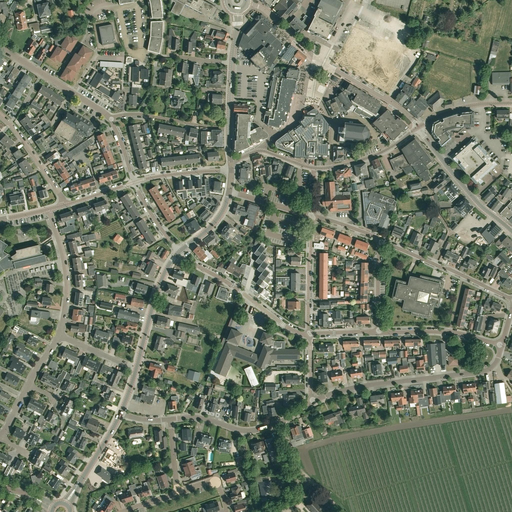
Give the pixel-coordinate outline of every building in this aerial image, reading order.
[(152,19),(162,18),(160,2),(159,0),(147,0),(148,1),(149,7),(150,15),(152,15),(152,19)] [(171,0),(171,8),(173,9),(171,12),(178,16),(185,5),(177,0),(176,0),(171,0)] [(201,0),(176,0),(177,0),(185,5),(178,16),(183,17),(184,16),(186,18),(206,22),(209,17),(213,19),(214,17),(216,19),(223,17),(225,14),(216,9),(217,8),(201,0)] [(259,0),(260,0),(263,3),(263,2),(268,7),(269,6),(272,9),(280,0),(259,0)] [(280,0),(272,9),(277,14),(279,15),(279,16),(282,18),(285,20),(289,16),(290,17),(295,12),(293,11),(296,7),(298,9),(300,7),(301,4),(296,0),(280,0)] [(320,0),(317,8),(318,8),(335,17),(335,16),(342,4),(335,0),(320,0)] [(9,10),(8,12),(9,13),(12,15),(18,4),(14,2),(10,9),(9,10)] [(37,6),(40,17),(50,15),(48,3),(37,6)] [(325,38),(327,38),(337,17),(335,16),(335,17),(318,8),(314,16),(308,29),(311,30),(310,32),(324,40),(325,38)] [(295,16),(289,24),(295,30),(299,34),(301,32),(306,26),(310,21),(309,21),(310,20),(305,15),(303,18),(304,19),(301,22),(295,16)] [(250,53),(246,56),(255,68),(258,66),(261,70),(260,72),(264,73),(266,68),(269,68),(271,65),(277,57),(284,46),(284,45),(287,41),(272,27),(260,16),(258,16),(255,19),(254,18),(251,21),(253,23),(243,33),(240,41),(250,53)] [(27,29),(26,21),(21,22),(21,24),(17,25),(18,30),(27,29)] [(162,38),(163,22),(151,22),(150,36),(148,51),(159,54),(162,38)] [(29,24),(29,28),(33,27),(34,31),(40,30),(38,23),(29,24)] [(99,27),(102,46),(115,43),(112,25),(99,27)] [(172,30),(169,29),(168,44),(172,44),(171,51),(175,51),(175,50),(178,50),(179,40),(174,40),(174,36),(172,30)] [(213,30),(211,36),(213,37),(226,41),(229,35),(224,33),(223,34),(213,30)] [(185,42),(184,52),(188,52),(188,54),(191,54),(192,47),(195,48),(196,33),(194,33),(190,39),(190,43),(185,42)] [(55,45),(51,52),(54,53),(52,57),(60,62),(66,53),(58,48),(55,52),(54,51),(58,45),(57,41),(63,40),(64,38),(66,39),(61,46),(70,51),(75,42),(69,38),(70,37),(69,35),(54,39),(55,45)] [(31,55),(35,48),(34,47),(36,43),(30,39),(27,45),(29,46),(26,52),(31,55)] [(225,47),(225,46),(225,43),(217,41),(213,40),(212,42),(211,43),(210,44),(210,46),(211,47),(224,50),(224,49),(225,49),(225,47)] [(494,40),(491,51),(497,52),(500,42),(494,40)] [(347,66),(356,46),(345,41),(343,48),(342,48),(337,60),(343,62),(342,64),(347,66)] [(297,50),(290,45),(281,57),(288,62),(297,50)] [(86,61),(91,52),(83,47),(78,56),(75,54),(75,55),(62,76),(71,81),(84,60),(86,61)] [(42,48),(40,51),(36,58),(41,62),(46,55),(43,53),(45,50),(42,48)] [(302,63),(306,57),(298,51),(294,56),(292,59),(299,66),(300,65),(301,66),(302,63)] [(491,51),(488,64),(494,65),(497,52),(491,51)] [(0,58),(0,65),(1,66),(10,72),(13,67),(11,65),(9,68),(2,64),(4,61),(0,58)] [(187,84),(189,74),(189,69),(186,69),(187,62),(183,62),(183,63),(179,62),(178,72),(183,73),(183,77),(185,83),(187,84)] [(128,74),(138,75),(139,71),(139,65),(135,64),(135,67),(133,67),(128,66),(128,74)] [(198,85),(199,77),(200,71),(196,71),(197,64),(193,64),(193,65),(190,64),(189,69),(189,74),(194,75),(193,79),(195,85),(198,85)] [(386,75),(385,74),(377,87),(381,89),(395,68),(392,66),(386,75)] [(11,73),(17,76),(20,71),(14,67),(11,73)] [(275,68),(273,76),(297,80),(298,80),(299,74),(298,74),(299,70),(288,67),(287,68),(282,67),(275,68)] [(104,74),(101,78),(110,83),(112,80),(109,78),(110,76),(111,77),(113,73),(106,69),(104,73),(104,74)] [(137,85),(141,85),(143,79),(148,79),(148,70),(141,69),(141,71),(141,75),(138,75),(138,85),(137,85)] [(90,76),(90,77),(99,82),(101,78),(104,74),(104,73),(101,71),(99,74),(98,73),(98,72),(94,70),(90,77),(90,76)] [(161,73),(160,85),(169,86),(170,74),(172,74),(172,70),(164,70),(164,73),(161,73)] [(511,78),(511,79),(511,73),(492,73),(493,85),(509,84),(509,85),(511,85),(511,93),(511,92),(511,78)] [(25,74),(22,80),(28,84),(32,79),(25,74)] [(128,74),(128,82),(132,83),(132,81),(134,81),(134,84),(137,85),(138,85),(138,75),(128,74)] [(297,80),(273,76),(273,78),(271,77),(270,83),(272,83),(267,109),(267,112),(265,111),(264,115),(265,115),(263,122),(264,123),(266,124),(268,116),(269,116),(267,126),(280,128),(281,125),(284,126),(284,122),(286,123),(288,113),(289,113),(293,93),(295,93),(297,80)] [(90,77),(86,84),(90,86),(90,85),(92,86),(90,89),(93,90),(93,91),(99,82),(90,77)] [(387,91),(396,81),(391,77),(382,87),(387,91)] [(416,77),(412,84),(416,87),(421,80),(416,77)] [(222,79),(213,78),(213,82),(209,81),(209,88),(216,88),(217,85),(222,85),(222,79)] [(17,81),(16,83),(18,85),(25,89),(28,84),(22,80),(20,82),(17,81)] [(99,82),(93,91),(101,96),(102,96),(107,87),(99,82)] [(344,91),(343,91),(346,94),(351,100),(351,101),(355,108),(356,108),(353,112),(360,116),(360,115),(366,118),(367,117),(372,120),(374,118),(376,114),(382,103),(347,83),(343,89),(345,89),(344,91)] [(415,90),(405,84),(401,90),(410,95),(411,96),(415,90)] [(18,85),(15,90),(22,94),(25,89),(18,85)] [(44,96),(48,89),(42,86),(38,93),(44,96)] [(475,86),(474,94),(483,95),(484,87),(475,86)] [(107,87),(102,96),(110,101),(109,101),(110,101),(115,92),(107,87)] [(132,87),(132,95),(129,95),(129,106),(136,106),(136,96),(136,94),(138,94),(138,87),(132,87)] [(53,92),(48,89),(44,96),(49,99),(53,92)] [(15,90),(12,95),(19,99),(22,94),(15,90)] [(394,100),(402,106),(408,97),(410,95),(401,90),(400,91),(401,91),(394,100)] [(339,95),(336,97),(343,111),(346,110),(347,112),(349,111),(352,112),(355,108),(351,101),(351,100),(346,94),(343,91),(342,92),(338,94),(339,95)] [(421,114),(429,105),(434,111),(441,104),(444,108),(453,106),(452,101),(442,103),(446,100),(438,91),(426,102),(420,96),(415,102),(410,97),(402,106),(417,119),(420,116),(421,117),(422,114),(421,114)] [(53,105),(59,96),(53,92),(49,99),(54,103),(53,105)] [(115,92),(110,101),(113,103),(114,100),(116,101),(115,102),(119,105),(124,97),(115,92)] [(186,98),(184,98),(184,93),(179,92),(178,95),(174,94),(173,101),(171,101),(171,106),(173,106),(173,107),(179,108),(179,107),(180,107),(180,104),(183,104),(183,102),(185,102),(186,102),(187,101),(187,100),(187,99),(186,98)] [(221,104),(222,103),(222,101),(222,100),(222,94),(213,94),(208,94),(207,102),(212,103),(212,104),(221,104)] [(12,95),(9,100),(16,104),(19,99),(12,95)] [(64,99),(59,96),(53,105),(55,106),(57,104),(60,106),(64,99)] [(4,97),(2,99),(4,100),(7,102),(6,105),(8,107),(5,110),(7,111),(9,113),(12,109),(16,104),(9,100),(7,99),(5,97),(5,98),(4,97)] [(330,100),(326,103),(333,117),(343,111),(336,97),(332,99),(333,100),(330,101),(330,100)] [(31,104),(30,106),(38,112),(40,109),(37,107),(31,104)] [(236,112),(236,114),(251,115),(251,108),(247,107),(247,105),(240,104),(240,105),(234,105),(234,112),(236,112)] [(377,119),(371,124),(380,135),(381,134),(387,142),(388,142),(391,140),(392,141),(393,140),(395,139),(394,139),(407,127),(398,118),(397,118),(396,117),(395,118),(387,109),(379,117),(378,115),(376,114),(374,118),(375,119),(377,119)] [(497,111),(497,119),(498,119),(498,121),(502,121),(501,119),(510,118),(509,111),(497,111)] [(432,131),(432,133),(436,139),(437,138),(439,141),(438,142),(442,146),(451,138),(451,136),(452,133),(452,132),(458,133),(465,127),(474,127),(474,119),(473,119),(473,115),(474,115),(474,112),(461,113),(461,114),(457,114),(443,118),(443,119),(440,120),(434,123),(432,131)] [(24,127),(30,122),(34,119),(32,117),(29,113),(27,115),(27,114),(22,118),(23,119),(20,122),(24,127)] [(55,132),(75,145),(79,139),(81,141),(85,135),(87,137),(94,127),(93,125),(75,113),(73,116),(67,113),(55,132)] [(288,152),(289,153),(292,154),(293,154),(293,158),(307,159),(307,157),(316,157),(316,156),(328,157),(329,143),(323,143),(323,136),(320,136),(328,129),(329,128),(329,127),(329,126),(320,114),(320,113),(319,113),(318,113),(317,113),(316,113),(315,113),(315,114),(314,114),(314,115),(314,116),(314,118),(310,118),(310,116),(302,115),(302,118),(298,121),(300,124),(293,130),(292,129),(276,141),(275,141),(275,142),(275,143),(275,144),(275,145),(275,146),(276,146),(276,147),(277,147),(278,148),(287,152),(288,152)] [(251,115),(236,114),(236,116),(235,117),(235,118),(235,119),(236,120),(236,121),(234,121),(233,136),(234,136),(234,150),(234,151),(235,152),(236,153),(237,153),(238,153),(250,148),(249,147),(260,142),(260,141),(266,139),(267,138),(268,137),(268,136),(268,135),(268,134),(267,134),(259,126),(248,126),(248,122),(254,123),(255,115),(251,115)] [(30,122),(24,127),(28,132),(34,127),(36,125),(35,123),(32,125),(30,122)] [(368,137),(369,135),(370,135),(370,133),(369,133),(369,131),(365,125),(344,123),(344,128),(339,127),(337,142),(344,143),(344,144),(357,145),(357,141),(363,141),(368,137)] [(130,133),(138,131),(136,125),(128,127),(130,133)] [(38,128),(36,130),(34,127),(28,132),(32,137),(40,130),(38,128)] [(190,128),(189,133),(186,132),(185,140),(191,141),(192,137),(196,138),(198,130),(190,128)] [(132,139),(139,137),(138,131),(130,133),(132,139)] [(222,146),(222,131),(212,131),(212,132),(210,132),(200,132),(201,144),(205,144),(205,145),(209,145),(212,145),(212,146),(222,146)] [(38,139),(35,142),(39,147),(42,144),(43,145),(52,139),(50,136),(44,140),(42,137),(44,135),(42,133),(37,137),(38,139)] [(106,140),(104,134),(97,137),(98,140),(96,141),(97,143),(99,142),(106,140)] [(10,139),(6,135),(0,141),(0,144),(2,147),(10,139)] [(133,145),(141,143),(139,137),(132,139),(133,145)] [(42,144),(39,147),(42,152),(45,150),(47,153),(52,150),(51,149),(58,145),(56,143),(55,142),(48,146),(47,145),(54,140),(53,138),(52,139),(43,145),(42,144)] [(484,182),(481,179),(498,165),(482,148),(483,147),(481,145),(481,146),(476,140),(476,141),(473,138),(461,149),(460,149),(452,157),(476,184),(478,182),(481,185),(484,182)] [(11,151),(8,149),(14,143),(10,139),(2,147),(7,151),(4,155),(6,157),(7,156),(12,152),(11,151)] [(407,175),(415,170),(422,179),(423,178),(425,182),(431,179),(428,174),(429,174),(427,171),(429,169),(426,166),(432,161),(416,139),(402,149),(404,154),(391,160),(396,172),(403,168),(407,175)] [(101,148),(108,146),(106,140),(99,142),(97,143),(99,149),(101,148)] [(135,151),(143,149),(141,143),(133,145),(135,151)] [(104,154),(110,151),(108,146),(101,148),(104,154)] [(347,153),(353,154),(353,148),(334,147),(333,162),(345,161),(345,159),(347,159),(347,156),(345,156),(346,152),(347,152),(347,153)] [(143,149),(135,151),(136,158),(144,156),(143,149)] [(23,156),(19,150),(13,154),(12,152),(7,156),(10,160),(12,158),(16,163),(19,161),(17,159),(23,156)] [(70,159),(74,156),(71,151),(66,154),(70,159)] [(112,151),(110,151),(104,154),(105,157),(101,159),(102,161),(106,159),(112,157),(111,154),(113,154),(112,151)] [(218,152),(207,153),(207,151),(204,151),(205,158),(208,158),(208,161),(219,160),(218,152)] [(49,162),(55,158),(56,160),(60,158),(57,152),(53,155),(51,152),(45,157),(49,162)] [(138,164),(146,162),(144,156),(136,158),(138,164)] [(261,175),(265,175),(264,169),(261,156),(252,158),(254,167),(259,166),(260,170),(261,175)] [(112,157),(106,159),(108,165),(115,163),(112,157)] [(380,171),(384,169),(381,162),(380,163),(378,159),(372,162),(373,166),(372,166),(374,171),(375,171),(376,173),(380,171)] [(20,172),(21,171),(29,165),(25,160),(18,164),(21,168),(19,169),(20,172)] [(273,173),(279,175),(281,167),(282,167),(283,162),(274,160),(272,164),(275,165),(273,173)] [(56,167),(57,170),(63,166),(67,164),(65,161),(61,164),(59,161),(54,164),(54,165),(53,165),(53,166),(54,168),(55,168),(56,167)] [(138,164),(140,170),(147,168),(146,162),(138,164)] [(248,174),(248,171),(250,171),(251,165),(249,165),(247,164),(247,163),(245,163),(244,165),(243,164),(243,165),(242,165),(242,166),(238,166),(238,181),(240,181),(239,182),(239,183),(241,183),(241,185),(243,185),(244,183),(250,183),(250,179),(249,179),(250,174),(248,174)] [(366,163),(355,166),(357,177),(361,176),(362,184),(357,185),(358,190),(358,191),(375,187),(373,179),(369,180),(368,175),(366,163)] [(29,165),(21,171),(23,174),(24,173),(26,176),(33,171),(29,165)] [(65,168),(63,166),(57,170),(61,175),(66,171),(70,168),(68,166),(65,168)] [(291,175),(294,168),(288,166),(285,173),(284,176),(290,178),(291,175)] [(346,168),(343,169),(345,177),(350,176),(350,179),(353,178),(352,172),(351,169),(348,170),(348,169),(346,169),(346,168)] [(335,173),(336,176),(337,181),(340,181),(339,178),(345,177),(343,169),(339,170),(340,170),(338,171),(338,172),(335,173)] [(112,170),(109,171),(110,173),(112,179),(118,177),(116,171),(112,172),(112,170)] [(68,174),(66,171),(61,175),(60,175),(60,176),(61,178),(62,178),(63,178),(64,180),(73,174),(72,171),(68,174)] [(104,183),(103,182),(106,181),(104,175),(103,171),(100,172),(101,176),(98,177),(100,183),(100,184),(101,184),(103,183),(104,183)] [(107,173),(104,175),(106,181),(112,179),(110,173),(109,171),(107,172),(107,173)] [(435,183),(433,184),(434,186),(431,188),(436,194),(451,181),(450,179),(450,178),(448,175),(447,175),(444,171),(443,172),(442,172),(441,172),(441,173),(433,180),(435,183)] [(87,180),(89,187),(92,186),(93,187),(95,186),(95,185),(93,178),(90,179),(89,176),(86,177),(87,180)] [(506,178),(502,183),(506,187),(510,183),(506,178)] [(75,180),(78,190),(83,188),(81,182),(78,183),(77,179),(74,180),(75,180)] [(70,186),(71,189),(70,189),(69,190),(70,191),(71,192),(72,192),(78,190),(76,186),(75,180),(74,180),(72,181),(73,185),(70,186)] [(196,193),(201,192),(201,197),(206,196),(205,185),(201,186),(200,180),(194,180),(195,186),(196,193)] [(186,192),(186,187),(182,187),(182,181),(176,182),(177,193),(182,193),(183,199),(187,198),(187,192),(186,192)] [(196,193),(195,186),(191,186),(191,181),(185,181),(186,187),(186,192),(187,192),(192,192),(192,198),(196,197),(196,193)] [(221,182),(213,181),(213,182),(211,182),(210,186),(211,186),(210,192),(213,192),(221,193),(222,188),(221,188),(221,182)] [(447,197),(452,202),(458,197),(457,195),(460,192),(457,187),(456,188),(455,186),(456,186),(452,181),(445,187),(451,194),(447,197)] [(334,182),(326,183),(327,189),(325,189),(326,198),(322,198),(323,206),(326,205),(326,206),(328,206),(328,210),(330,210),(330,212),(352,210),(350,192),(339,193),(336,193),(335,185),(334,185),(334,182)] [(348,191),(358,190),(357,185),(356,182),(352,183),(353,187),(347,188),(348,191)] [(410,190),(422,188),(421,182),(409,184),(410,190)] [(149,190),(152,196),(158,192),(155,186),(149,190)] [(497,194),(495,191),(496,190),(492,186),(488,190),(489,191),(483,197),(488,202),(494,196),(497,194)] [(420,194),(429,193),(428,187),(407,192),(408,197),(412,196),(413,199),(421,197),(420,194)] [(501,203),(505,197),(507,199),(511,192),(511,188),(511,190),(506,187),(501,195),(500,194),(497,197),(497,199),(490,208),(496,213),(503,204),(501,203)] [(28,193),(30,202),(36,200),(34,192),(31,193),(30,190),(27,190),(27,188),(24,189),(26,194),(28,193)] [(45,189),(39,191),(41,199),(48,197),(45,189)] [(18,191),(15,192),(18,204),(24,203),(23,195),(19,195),(18,191)] [(395,201),(376,193),(371,191),(371,192),(363,193),(366,224),(380,223),(379,226),(378,226),(387,230),(386,229),(397,202),(395,201)] [(11,205),(18,204),(15,192),(16,196),(10,197),(11,205)] [(155,201),(162,197),(158,192),(152,196),(155,201)] [(124,203),(130,199),(126,194),(120,198),(124,203)] [(165,203),(162,197),(155,201),(159,207),(165,203)] [(453,208),(449,212),(457,219),(464,212),(468,215),(468,214),(474,207),(469,201),(468,201),(469,200),(467,198),(466,199),(465,198),(462,201),(461,200),(455,206),(453,208)] [(133,205),(130,199),(124,203),(127,209),(133,205)] [(206,207),(211,211),(210,212),(214,214),(220,206),(220,203),(217,201),(215,203),(211,200),(206,207)] [(104,209),(108,207),(106,201),(100,202),(103,214),(104,217),(108,216),(107,213),(106,213),(104,209)] [(94,204),(96,211),(97,213),(100,212),(101,215),(103,214),(100,202),(94,204)] [(254,222),(258,211),(260,206),(248,202),(246,209),(244,208),(244,207),(235,204),(232,213),(237,215),(237,214),(245,216),(242,226),(252,229),(254,222)] [(162,212),(169,208),(165,203),(159,207),(162,212)] [(511,206),(509,204),(500,214),(505,218),(506,217),(509,219),(511,215),(511,206)] [(130,214),(137,210),(133,205),(127,209),(130,214)] [(90,219),(88,214),(91,213),(89,206),(83,208),(87,223),(91,222),(90,219)] [(200,216),(200,217),(203,221),(204,220),(206,222),(212,216),(207,210),(208,209),(206,207),(202,211),(204,212),(202,214),(200,216)] [(77,210),(79,217),(82,216),(84,224),(87,223),(83,208),(80,209),(80,208),(79,208),(77,208),(77,209),(77,210)] [(172,213),(169,208),(162,212),(165,217),(172,213)] [(140,216),(137,210),(130,214),(134,220),(140,216)] [(72,212),(66,214),(68,220),(74,218),(72,212)] [(169,223),(175,219),(172,213),(165,217),(169,223)] [(72,231),(70,226),(68,220),(66,214),(60,216),(61,218),(58,219),(59,223),(62,222),(65,221),(67,227),(64,228),(65,233),(72,231)] [(189,219),(186,214),(180,218),(184,223),(189,219)] [(139,228),(146,225),(142,219),(136,223),(139,228)] [(189,230),(188,230),(191,234),(200,229),(195,220),(186,225),(189,230)] [(455,222),(450,228),(453,230),(458,225),(455,222)] [(225,226),(224,229),(234,237),(235,237),(240,241),(242,238),(235,233),(235,234),(232,231),(234,229),(227,224),(226,224),(225,226)] [(490,245),(495,238),(503,230),(496,224),(492,228),(490,225),(482,234),(490,245)] [(149,230),(146,225),(139,228),(143,234),(149,230)] [(327,237),(329,230),(327,230),(327,228),(322,226),(320,230),(322,231),(320,234),(327,237)] [(404,231),(395,227),(392,235),(401,238),(404,231)] [(220,233),(220,234),(226,239),(228,236),(232,239),(234,237),(224,229),(222,231),(221,231),(220,232),(220,233)] [(331,229),(330,231),(329,230),(327,237),(333,239),(335,232),(335,231),(331,229)] [(152,235),(149,230),(143,234),(146,239),(152,235)] [(214,232),(203,240),(210,248),(212,247),(211,246),(216,243),(220,240),(214,232)] [(422,235),(414,232),(410,242),(417,245),(419,241),(420,242),(422,235)] [(441,239),(440,239),(438,243),(432,240),(429,245),(426,243),(424,248),(427,249),(427,250),(434,253),(438,247),(441,248),(447,235),(444,233),(441,239)] [(344,243),(346,236),(340,234),(338,240),(344,243)] [(86,244),(89,243),(87,235),(81,237),(83,243),(85,242),(86,244)] [(152,235),(146,239),(149,245),(156,241),(152,235)] [(346,236),(344,243),(350,245),(352,238),(346,236)] [(506,247),(511,241),(507,237),(502,242),(499,240),(496,243),(500,248),(504,244),(506,247)] [(0,316),(4,311),(0,308),(0,272),(3,270),(14,267),(15,269),(46,262),(44,255),(42,255),(42,253),(41,253),(39,245),(16,251),(16,253),(11,257),(8,254),(3,251),(7,245),(0,239),(0,316)] [(361,249),(363,242),(357,240),(355,246),(361,249)] [(363,242),(361,249),(367,251),(369,245),(363,242)] [(82,252),(80,245),(76,246),(70,248),(71,254),(78,253),(82,252)] [(265,298),(269,293),(270,292),(266,288),(268,285),(267,284),(271,279),(267,276),(270,273),(265,269),(268,265),(263,261),(268,255),(266,254),(265,255),(262,253),(265,249),(260,245),(254,253),(259,257),(255,261),(260,265),(257,270),(261,273),(258,277),(260,279),(256,284),(261,287),(257,292),(265,298)] [(198,246),(193,251),(196,254),(195,255),(199,258),(199,257),(203,260),(207,256),(210,259),(213,256),(206,250),(205,251),(203,249),(201,250),(198,246)] [(466,255),(469,249),(466,247),(465,248),(461,257),(464,259),(466,255)] [(164,260),(169,252),(162,248),(157,255),(164,260)] [(444,258),(450,261),(454,254),(455,251),(452,249),(451,252),(448,251),(444,258)] [(210,253),(217,259),(221,255),(217,252),(216,253),(212,250),(210,253)] [(300,258),(292,258),(293,255),(293,251),(287,251),(287,254),(289,255),(289,262),(291,262),(291,265),(300,266),(300,258)] [(460,256),(454,254),(450,261),(453,262),(453,263),(455,264),(456,264),(456,263),(456,264),(460,256)] [(153,263),(155,261),(152,260),(153,257),(147,255),(147,256),(143,255),(142,258),(142,259),(144,260),(145,260),(146,260),(147,259),(151,260),(150,262),(149,264),(146,263),(145,263),(142,262),(141,264),(155,271),(157,265),(153,263)] [(510,261),(504,255),(500,259),(503,262),(506,265),(510,261)] [(226,270),(232,274),(236,267),(233,264),(236,261),(232,258),(226,264),(229,266),(226,270)] [(466,260),(462,267),(465,268),(466,267),(473,270),(477,262),(470,259),(469,261),(466,260)] [(152,277),(155,271),(141,264),(139,268),(146,271),(144,273),(152,277)] [(244,274),(246,266),(242,264),(239,268),(236,267),(232,274),(238,278),(241,273),(244,274)] [(491,266),(489,269),(486,267),(481,276),(488,279),(489,276),(493,278),(498,269),(491,266)] [(173,271),(170,277),(177,280),(175,283),(183,287),(185,282),(180,280),(182,276),(178,273),(178,272),(175,270),(175,271),(173,271)] [(511,286),(511,281),(508,278),(509,276),(506,274),(501,270),(498,274),(506,280),(503,284),(507,286),(506,287),(508,289),(509,288),(510,289),(511,286)] [(96,274),(97,289),(106,288),(105,273),(96,274)] [(291,278),(291,282),(299,282),(299,274),(291,273),(291,278)] [(438,307),(444,283),(444,282),(434,279),(434,281),(430,281),(431,279),(421,276),(420,279),(411,277),(409,283),(397,280),(392,300),(405,303),(403,309),(413,311),(412,314),(431,319),(434,306),(438,307)] [(189,280),(186,288),(192,291),(194,287),(197,288),(199,284),(200,285),(202,280),(201,280),(201,279),(195,277),(193,282),(189,280)] [(203,292),(211,294),(214,285),(206,282),(204,288),(201,287),(198,295),(202,297),(203,292)] [(299,291),(299,282),(291,282),(291,290),(299,291)] [(145,294),(147,287),(138,284),(134,283),(133,287),(136,288),(135,291),(145,294)] [(52,293),(52,292),(53,292),(54,291),(54,289),(53,289),(53,288),(53,285),(47,284),(46,287),(44,287),(43,292),(46,292),(52,293)] [(167,284),(165,292),(171,294),(175,296),(178,288),(167,284)] [(227,290),(219,287),(216,298),(227,302),(228,297),(227,297),(229,292),(226,291),(227,290)] [(188,304),(193,306),(197,292),(198,292),(198,290),(194,288),(193,292),(185,290),(183,296),(179,294),(178,300),(186,303),(188,299),(189,300),(188,304)] [(114,300),(125,302),(126,296),(116,294),(114,300)] [(361,301),(361,304),(364,304),(364,302),(367,302),(367,300),(369,300),(370,295),(368,295),(361,295),(361,300),(361,301)] [(38,296),(37,300),(42,300),(42,305),(51,306),(51,299),(47,298),(47,297),(38,296)] [(131,304),(131,305),(142,308),(142,307),(143,306),(144,305),(143,304),(144,300),(132,298),(131,304)] [(299,309),(299,302),(288,302),(288,305),(288,310),(292,310),(292,309),(295,309),(295,310),(299,310),(299,309)] [(489,306),(490,303),(486,302),(484,307),(495,312),(496,310),(499,312),(502,306),(494,303),(492,307),(489,306)] [(180,317),(182,308),(174,306),(165,304),(163,314),(180,317)] [(119,309),(117,317),(125,319),(137,322),(138,321),(139,320),(138,319),(139,314),(127,311),(119,309)] [(32,310),(31,317),(36,318),(40,318),(49,319),(50,312),(41,311),(32,310)] [(169,327),(169,326),(172,326),(173,324),(170,323),(171,320),(158,317),(156,325),(169,327)] [(490,323),(489,323),(487,331),(494,332),(496,332),(498,325),(499,325),(500,321),(499,321),(491,319),(490,323)] [(127,332),(128,329),(136,331),(137,324),(127,322),(126,328),(124,327),(124,326),(117,325),(116,329),(123,330),(123,331),(127,332)] [(200,328),(179,323),(177,330),(199,335),(200,328)] [(78,332),(84,333),(86,325),(79,324),(79,327),(71,326),(70,331),(78,332)] [(15,325),(13,330),(22,335),(23,333),(27,335),(29,332),(15,325)] [(92,332),(92,333),(95,334),(93,338),(100,340),(102,332),(98,330),(99,328),(94,326),(92,332)] [(180,338),(180,337),(184,338),(186,333),(176,330),(174,336),(180,338)] [(264,346),(260,355),(259,354),(258,356),(236,347),(237,344),(242,334),(231,330),(227,340),(226,343),(214,373),(225,377),(233,356),(256,365),(256,366),(265,370),(267,365),(270,366),(273,360),(299,360),(299,350),(295,350),(285,350),(285,342),(275,342),(274,341),(273,342),(270,341),(272,336),(263,333),(260,341),(263,342),(262,345),(264,346)] [(102,332),(100,340),(102,341),(103,342),(105,343),(106,342),(107,342),(108,336),(112,337),(113,332),(108,331),(107,333),(102,332)] [(130,345),(131,344),(132,343),(132,341),(131,340),(132,337),(123,334),(122,339),(114,337),(112,343),(116,344),(115,345),(120,346),(121,343),(130,345)] [(30,336),(29,339),(28,339),(27,340),(26,340),(25,341),(26,342),(35,347),(39,340),(30,336)] [(162,353),(163,351),(165,344),(172,346),(173,341),(171,340),(171,339),(168,339),(168,340),(166,339),(157,336),(154,349),(159,350),(158,352),(162,353)] [(351,347),(351,341),(343,341),(344,347),(344,351),(351,350),(351,349),(351,347)] [(18,350),(16,355),(28,361),(32,353),(24,349),(25,346),(18,343),(15,349),(18,350)] [(434,344),(427,345),(429,366),(436,365),(436,364),(439,364),(439,365),(446,364),(446,360),(447,360),(449,361),(449,366),(458,365),(457,356),(453,356),(453,355),(446,350),(445,350),(445,343),(438,344),(435,345),(434,344)] [(68,359),(72,351),(65,349),(64,352),(61,351),(58,358),(61,359),(62,356),(68,359)] [(72,351),(68,359),(74,361),(73,364),(76,366),(79,359),(76,358),(78,354),(72,351)] [(374,360),(383,359),(383,352),(379,352),(379,353),(376,353),(376,352),(372,352),(372,356),(373,356),(374,360)] [(425,370),(424,363),(424,362),(428,362),(427,355),(423,356),(424,360),(417,361),(417,364),(418,371),(425,370)] [(11,363),(9,368),(22,374),(26,366),(18,362),(19,359),(12,356),(9,362),(11,363)] [(80,360),(75,373),(79,374),(81,368),(83,368),(84,366),(89,368),(92,360),(85,357),(83,361),(80,360)] [(403,366),(400,367),(400,373),(409,372),(407,358),(402,358),(403,366)] [(89,368),(87,372),(90,373),(91,369),(96,372),(100,364),(92,360),(89,368)] [(381,364),(374,365),(374,362),(368,363),(369,371),(372,371),(373,372),(374,372),(374,375),(382,374),(381,364)] [(57,367),(49,363),(48,366),(52,369),(51,370),(54,372),(55,370),(57,367)] [(161,366),(150,364),(149,369),(152,370),(150,377),(157,378),(158,373),(161,374),(162,369),(160,369),(161,366)] [(103,365),(100,373),(103,374),(104,372),(108,374),(109,371),(112,373),(112,375),(108,385),(116,388),(122,373),(118,371),(104,365),(103,365)] [(323,372),(318,373),(319,379),(321,379),(321,383),(328,382),(326,372),(326,368),(328,368),(327,365),(323,365),(324,368),(323,369),(323,372)] [(244,369),(252,387),(259,384),(251,366),(244,369)] [(48,384),(52,376),(45,373),(45,372),(43,371),(40,375),(42,377),(40,381),(48,384)] [(63,379),(67,372),(64,371),(62,374),(59,375),(57,379),(52,376),(48,384),(55,388),(57,383),(60,385),(63,379)] [(67,372),(63,379),(66,380),(62,389),(68,392),(70,389),(71,389),(73,389),(74,386),(74,385),(68,382),(72,375),(67,372)] [(19,379),(8,373),(4,380),(16,386),(19,379)] [(285,375),(285,380),(285,384),(299,384),(299,376),(293,376),(293,375),(285,375)] [(487,390),(491,389),(490,382),(483,382),(484,390),(483,390),(483,393),(482,393),(483,397),(486,397),(486,393),(487,393),(487,392),(487,390)] [(495,384),(495,388),(497,404),(507,403),(504,383),(495,384)] [(142,388),(142,389),(142,392),(145,393),(144,395),(145,395),(143,401),(152,404),(155,396),(153,395),(155,389),(144,385),(143,386),(142,388)] [(107,393),(105,398),(112,401),(115,394),(109,391),(110,388),(105,386),(103,391),(107,393)] [(455,386),(449,387),(450,395),(451,399),(460,398),(459,392),(456,392),(455,386)] [(80,387),(74,391),(77,396),(79,394),(79,393),(79,392),(82,390),(83,388),(80,387)] [(444,391),(440,392),(441,401),(445,401),(445,399),(451,399),(450,395),(449,387),(443,387),(444,391)] [(437,396),(436,388),(430,389),(431,397),(434,396),(435,405),(441,404),(440,395),(437,396)] [(0,399),(7,403),(10,396),(0,390),(0,399)] [(419,402),(418,399),(417,391),(411,392),(412,398),(409,398),(410,403),(419,402)] [(404,392),(397,393),(398,401),(399,405),(407,404),(406,399),(404,399),(404,392)] [(284,405),(285,405),(285,406),(288,406),(289,406),(292,405),(292,402),(298,401),(298,394),(284,395),(285,402),(284,402),(284,405)] [(195,408),(202,409),(205,396),(201,395),(201,398),(197,397),(195,408)] [(385,403),(384,395),(371,396),(372,405),(385,403)] [(169,410),(170,410),(171,410),(173,410),(173,409),(176,409),(175,401),(178,401),(178,397),(177,396),(171,397),(172,402),(169,402),(169,410)] [(63,404),(70,408),(73,402),(66,398),(63,404)] [(219,405),(226,407),(228,402),(228,400),(220,398),(219,405)] [(355,416),(362,415),(362,413),(363,412),(364,419),(368,419),(367,413),(366,413),(365,407),(366,407),(366,403),(363,404),(362,398),(357,399),(359,407),(349,409),(350,415),(354,414),(355,416)] [(27,407),(34,410),(38,403),(31,399),(27,407)] [(208,411),(214,413),(215,408),(218,409),(219,406),(218,405),(216,405),(218,400),(214,399),(213,404),(210,403),(208,403),(207,407),(209,407),(208,411)] [(273,401),(266,402),(266,406),(262,406),(263,414),(268,414),(269,416),(275,415),(274,408),(274,405),(273,401)] [(237,406),(231,405),(229,418),(237,418),(238,412),(240,412),(241,402),(238,402),(237,406)] [(46,406),(38,403),(34,410),(41,414),(46,406)] [(67,414),(70,408),(63,404),(60,410),(67,414)] [(106,414),(108,410),(96,405),(94,410),(95,411),(94,414),(105,418),(107,414),(106,414)] [(250,422),(252,410),(245,409),(244,413),(245,413),(243,421),(250,422)] [(343,423),(346,422),(342,411),(339,412),(335,414),(335,413),(325,417),(327,423),(334,421),(336,425),(343,423)] [(58,421),(55,419),(57,415),(50,412),(46,420),(56,425),(58,421)] [(86,428),(96,432),(96,431),(97,430),(98,428),(98,427),(99,422),(91,419),(92,416),(86,413),(82,422),(87,424),(86,428)] [(290,429),(294,440),(298,438),(297,435),(299,434),(298,430),(299,430),(297,426),(297,427),(296,426),(290,429)] [(143,427),(128,429),(129,440),(144,438),(143,427)] [(22,440),(25,432),(16,428),(13,435),(22,440)] [(186,440),(191,440),(191,429),(183,430),(183,441),(186,441),(186,440)] [(167,449),(166,441),(166,437),(163,437),(162,430),(155,431),(156,442),(160,442),(161,449),(167,449)] [(79,439),(75,446),(83,450),(87,440),(84,439),(86,434),(79,431),(76,437),(79,439)] [(38,442),(40,439),(38,438),(40,435),(35,433),(32,432),(27,442),(34,446),(36,441),(38,442)] [(196,446),(203,448),(204,443),(210,445),(211,442),(213,442),(214,439),(212,439),(213,438),(201,434),(200,440),(198,440),(196,446)] [(265,440),(269,452),(276,449),(275,447),(277,446),(275,441),(274,442),(273,438),(265,440)] [(219,448),(230,449),(232,442),(220,440),(219,448)] [(263,450),(265,449),(263,441),(263,442),(261,442),(260,442),(257,443),(257,442),(253,443),(254,444),(252,444),(254,453),(255,453),(255,454),(256,455),(260,454),(260,453),(264,452),(263,450)] [(75,455),(77,452),(70,448),(67,451),(70,453),(67,459),(74,463),(78,457),(75,455)] [(107,465),(110,467),(112,465),(111,464),(114,460),(114,461),(116,458),(115,458),(118,453),(108,448),(106,453),(101,462),(104,464),(104,463),(107,465)] [(49,457),(46,456),(47,454),(42,452),(41,453),(37,451),(34,457),(42,461),(46,463),(49,457)] [(3,453),(0,458),(0,461),(3,463),(7,464),(9,460),(10,460),(12,457),(6,454),(6,455),(3,453)] [(42,461),(34,457),(31,463),(39,467),(42,461)] [(182,465),(184,471),(194,468),(192,462),(195,461),(194,457),(187,459),(189,463),(182,465)] [(14,468),(21,472),(25,463),(18,460),(14,468)] [(62,466),(58,471),(65,476),(70,469),(67,467),(68,464),(62,460),(59,464),(62,466)] [(112,476),(101,468),(96,474),(104,479),(104,480),(107,482),(112,476)] [(195,471),(194,468),(184,471),(186,477),(193,475),(194,478),(202,476),(200,470),(197,471),(196,470),(195,471)] [(236,469),(230,471),(231,474),(225,476),(227,482),(236,479),(235,475),(238,474),(236,469)] [(169,486),(165,475),(157,477),(161,488),(169,486)] [(62,481),(55,477),(49,485),(56,490),(62,481)] [(271,486),(270,481),(259,483),(262,497),(271,495),(269,487),(271,486)] [(145,487),(142,488),(145,496),(150,494),(148,488),(151,487),(149,482),(144,483),(145,487)] [(136,487),(135,484),(132,485),(134,492),(137,491),(139,498),(145,496),(142,488),(141,485),(136,487)] [(128,492),(125,493),(128,502),(133,500),(131,493),(134,492),(132,485),(128,486),(130,489),(127,490),(128,492)] [(239,498),(239,501),(243,500),(242,499),(245,498),(245,496),(244,493),(243,492),(240,493),(238,487),(232,489),(233,493),(230,494),(232,500),(234,500),(235,500),(237,500),(237,499),(239,498)] [(123,504),(128,502),(125,493),(122,494),(121,490),(116,492),(117,497),(120,496),(123,504)] [(103,500),(101,503),(104,504),(112,510),(114,508),(114,507),(114,505),(115,504),(110,501),(112,499),(106,495),(103,499),(103,500)] [(239,501),(237,502),(238,506),(234,507),(235,511),(246,511),(244,504),(247,503),(246,499),(243,500),(239,501)] [(314,499),(306,506),(311,511),(328,511),(327,510),(325,511),(314,499)] [(204,511),(213,511),(219,510),(217,502),(213,503),(213,502),(209,503),(210,504),(205,505),(207,511),(204,511)] [(99,505),(95,511),(97,511),(110,511),(111,511),(112,510),(104,504),(101,503),(99,506),(99,505)]
